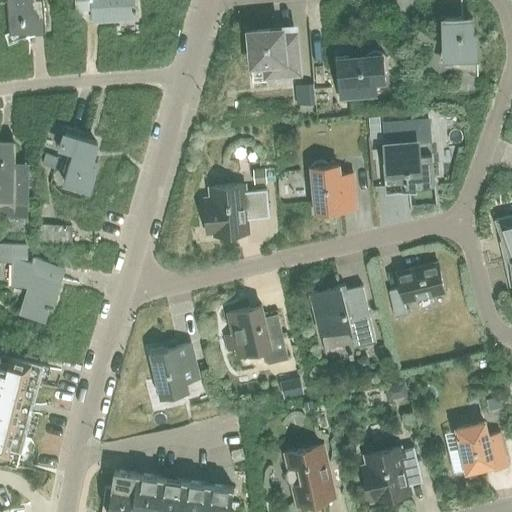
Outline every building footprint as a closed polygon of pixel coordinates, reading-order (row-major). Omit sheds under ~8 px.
[(6,0),(9,31),(44,28),(45,28),(42,0),(6,0)] [(74,0),(75,12),(92,11),(92,22),(135,19),(134,4),(133,0),(74,0)] [(442,59),(441,59),(440,60),(476,69),(476,74),(477,74),(476,33),(472,33),(472,18),(442,20),(443,54),(442,59)] [(251,65),(264,64),(265,77),(299,74),(295,33),(282,34),(282,29),(248,32),(251,65)] [(336,59),(339,99),(376,95),(375,82),(385,81),(384,72),(387,67),(387,63),(386,58),(382,54),(378,52),(373,51),(369,53),(365,56),(336,59)] [(313,83),(297,85),(299,103),(314,102),(313,83)] [(368,117),(370,138),(381,137),(379,116),(368,117)] [(383,122),(386,157),(387,170),(405,169),(407,185),(415,185),(434,183),(428,118),(383,122)] [(72,153),(63,181),(88,189),(97,158),(92,156),(96,142),(65,133),(60,149),(72,153)] [(15,142),(7,142),(0,141),(0,202),(5,202),(5,180),(14,181),(14,169),(29,169),(29,163),(15,162),(15,142)] [(58,156),(45,153),(42,165),(55,168),(58,156)] [(387,170),(386,157),(382,157),(385,193),(416,190),(415,185),(407,185),(405,169),(387,170)] [(313,183),(315,212),(355,209),(352,172),(338,173),(338,163),(328,164),(323,162),(319,161),(314,162),(310,165),(308,169),(308,174),(309,179),(313,183)] [(274,168),(253,170),(254,183),(275,181),(274,168)] [(5,202),(0,202),(0,213),(28,214),(29,169),(14,169),(14,181),(5,180),(5,202)] [(233,233),(237,233),(246,232),(245,219),(269,216),(266,190),(242,192),(242,184),(212,187),(213,200),(204,201),(207,231),(216,230),(216,234),(220,234),(224,237),(230,236),(233,233)] [(493,219),(509,263),(511,261),(511,214),(495,219),(495,218),(493,219)] [(40,225),(39,242),(71,243),(71,226),(40,225)] [(27,288),(23,301),(19,314),(49,323),(54,307),(52,306),(64,266),(36,258),(34,262),(26,260),(27,244),(0,243),(0,261),(12,261),(12,286),(25,287),(27,288)] [(396,272),(400,288),(388,291),(394,316),(406,313),(403,302),(444,292),(437,262),(396,272)] [(311,293),(320,334),(350,327),(354,346),(376,341),(362,285),(341,290),(340,286),(311,293)] [(268,363),(275,361),(277,370),(289,367),(277,314),(263,317),(261,305),(259,305),(260,310),(250,312),(249,307),(228,312),(233,334),(225,336),(228,350),(236,348),(238,356),(261,350),(264,360),(268,363)] [(151,351),(158,380),(156,385),(156,391),(159,395),(164,398),(169,399),(174,397),(178,393),(187,391),(185,381),(198,378),(190,342),(175,346),(176,349),(168,351),(167,348),(151,351)] [(0,449),(5,450),(3,459),(11,468),(16,469),(21,449),(20,449),(31,407),(38,379),(44,380),(48,367),(29,362),(30,357),(0,349),(0,449)] [(361,358),(357,365),(358,370),(364,369),(370,368),(367,357),(361,358)] [(299,377),(280,381),(284,398),(303,393),(299,377)] [(384,387),(387,401),(408,396),(405,382),(384,387)] [(500,397),(486,400),(489,410),(503,407),(500,397)] [(311,401),(304,403),(305,410),(312,409),(311,401)] [(461,447),(449,450),(454,472),(467,469),(467,470),(493,464),(494,469),(508,466),(500,431),(487,435),(484,421),(457,428),(457,430),(461,447)] [(295,485),(300,504),(332,497),(323,459),(325,455),(324,449),(320,447),(320,444),(288,452),(291,467),(287,470),(285,475),(286,480),(290,484),(295,485)] [(367,454),(371,467),(362,469),(369,498),(378,496),(379,501),(399,496),(398,492),(406,491),(406,493),(405,493),(405,494),(408,494),(406,485),(421,481),(413,447),(397,450),(397,447),(367,454)] [(107,511),(132,511),(138,474),(113,470),(111,486),(108,486),(106,501),(109,501),(107,511)] [(132,511),(156,511),(161,477),(138,474),(132,511)] [(156,511),(180,511),(185,481),(161,477),(156,511)] [(180,511),(204,511),(209,484),(185,481),(180,511)] [(209,484),(204,511),(232,511),(233,510),(230,510),(233,488),(209,484)]
